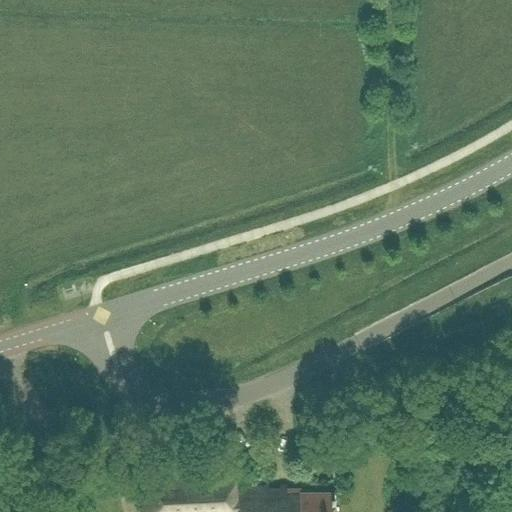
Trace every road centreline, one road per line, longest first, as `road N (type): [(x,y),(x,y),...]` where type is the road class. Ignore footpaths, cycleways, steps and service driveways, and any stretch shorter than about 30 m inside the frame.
road 1 (unclassified): [(99,316),(131,388),(149,398),(200,395),(283,376),(511,261)]
road 2 (tertiary): [(99,316),(359,234),(511,162)]
road 3 (track): [(393,0),(390,188)]
